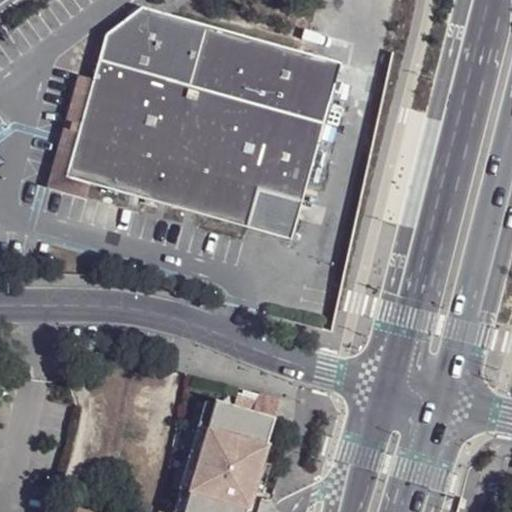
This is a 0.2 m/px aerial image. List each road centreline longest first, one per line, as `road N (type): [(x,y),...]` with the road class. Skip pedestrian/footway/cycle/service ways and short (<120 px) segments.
road 1 (residential): [(0,305),(148,312),(394,386)]
road 2 (tertiary): [(495,0),(394,386)]
road 3 (tertiary): [(435,397),(511,117)]
road 4 (tertiary): [(394,386),(356,511)]
